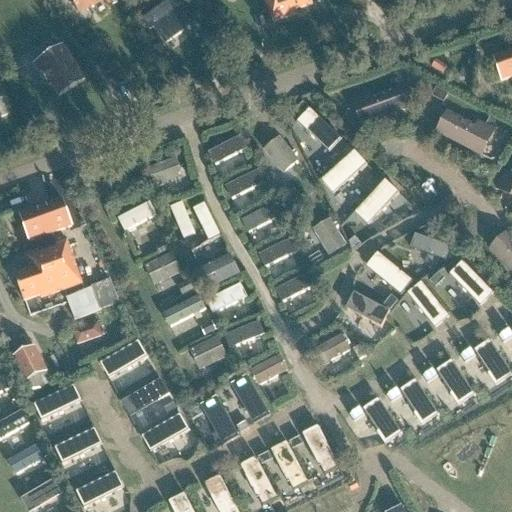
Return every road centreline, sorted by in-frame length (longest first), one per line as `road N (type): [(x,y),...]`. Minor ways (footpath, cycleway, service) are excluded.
road 1 (residential): [(511,315),(335,399),(317,395),(215,204),(189,113)]
road 2 (unclassified): [(189,113),(511,0)]
road 3 (unclassified): [(0,182),(189,113)]
road 4 (residential): [(384,137),(511,223)]
